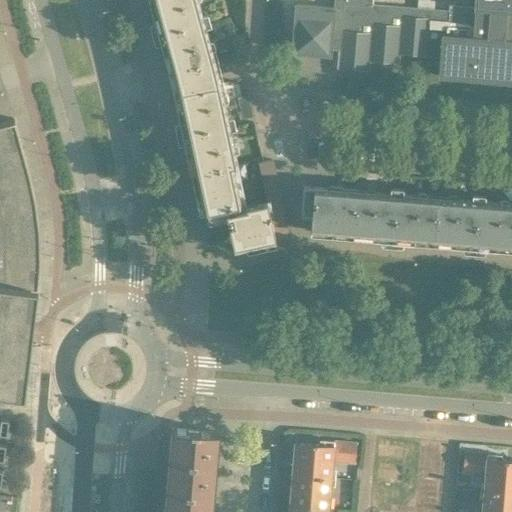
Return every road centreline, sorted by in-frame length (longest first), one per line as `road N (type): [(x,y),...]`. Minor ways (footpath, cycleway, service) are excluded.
road 1 (tertiary): [(511,386),(155,356)]
road 2 (tertiary): [(58,66),(96,225),(97,326)]
road 3 (tertiary): [(259,390),(511,410)]
road 4 (tertiary): [(136,331),(133,217),(109,99)]
road 5 (residential): [(259,390),(251,511)]
